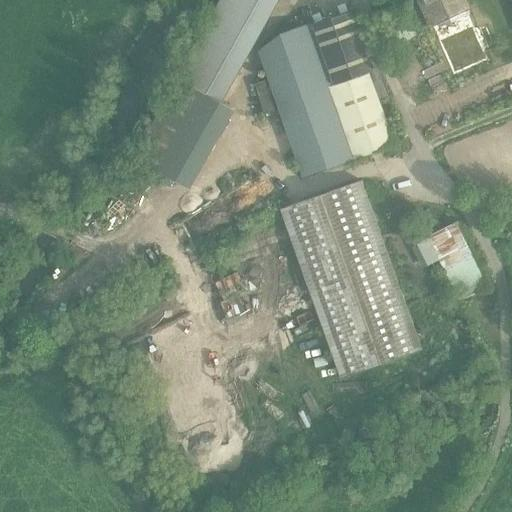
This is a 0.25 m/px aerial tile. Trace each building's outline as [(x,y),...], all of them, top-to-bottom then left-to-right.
[(236,107),(227,102),(278,0),(222,0),(142,161),(195,187),(236,107)] [(419,0),(453,77),(490,61),(461,0),(419,0)] [(352,12),(314,25),(335,85),(373,72),(352,12)] [(335,85),(314,25),(314,24),(282,35),(260,52),(305,178),(361,158),(335,85)] [(373,72),(335,85),(361,158),(396,145),(374,87),(378,85),(373,72)] [(265,81),(255,85),(265,114),(275,111),(265,81)] [(424,350),(362,181),(283,210),(345,379),(424,350)] [(474,255),(463,235),(457,223),(428,238),(460,300),(489,290),(474,255)] [(218,278),(231,320),(249,315),(241,290),(245,288),(240,272),(218,278)]
